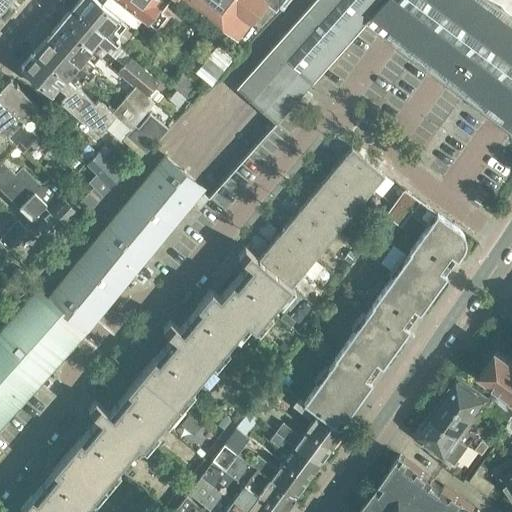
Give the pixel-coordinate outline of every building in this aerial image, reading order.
[(0,0),(0,9),(8,0),(0,0)] [(120,17),(98,0),(77,0),(73,5),(120,45),(134,29),(127,23),(120,32),(113,26),(120,17)] [(119,0),(157,29),(168,15),(162,11),(170,0),(119,0)] [(185,0),(223,29),(239,39),(251,23),(250,22),(267,1),(275,7),(280,0),(185,0)] [(273,46),(237,86),(255,102),(276,121),(277,120),(300,94),(312,81),(311,80),(365,20),(421,63),(467,97),(511,131),(511,15),(492,0),(314,0),(273,46)] [(73,5),(60,20),(93,47),(99,41),(106,47),(110,42),(117,48),(120,45),(73,5)] [(95,49),(93,47),(60,20),(48,35),(95,75),(98,72),(91,66),(95,62),(89,57),(95,49)] [(95,75),(48,35),(35,50),(76,85),(84,74),(91,79),(95,75)] [(209,78),(232,50),(217,38),(194,66),(209,78)] [(76,85),(35,50),(21,66),(52,93),(59,85),(66,92),(59,100),(99,133),(104,126),(114,115),(115,113),(113,111),(98,98),(95,101),(76,85)] [(135,84),(148,95),(160,81),(130,57),(117,72),(134,86),(135,84)] [(173,86),(187,97),(189,99),(202,82),(184,67),(170,84),(173,86)] [(46,112),(10,77),(0,87),(0,97),(32,128),(46,112)] [(155,101),(148,95),(135,84),(134,86),(125,97),(144,113),(155,101)] [(187,97),(173,86),(166,94),(170,97),(169,99),(179,107),(187,97)] [(32,128),(0,97),(0,127),(17,143),(32,128)] [(125,97),(113,111),(115,113),(114,115),(130,128),(131,129),(135,124),(144,113),(125,97)] [(130,128),(126,134),(144,150),(146,152),(168,127),(167,127),(166,126),(150,112),(138,126),(135,124),(131,129),(130,128)] [(17,143),(0,127),(0,158),(1,160),(8,153),(17,143)] [(89,160),(97,152),(87,142),(79,150),(89,160)] [(289,288),(384,174),(351,146),(258,257),(245,246),(241,250),(255,260),(289,288)] [(99,150),(97,152),(89,160),(86,163),(92,170),(96,173),(110,187),(123,174),(99,150)] [(8,153),(1,160),(46,203),(50,199),(53,203),(63,194),(59,191),(63,188),(50,175),(40,184),(8,153)] [(0,426),(31,393),(87,329),(204,187),(185,172),(164,155),(48,296),(43,292),(37,287),(0,328),(0,426)] [(1,160),(0,161),(0,187),(19,206),(35,221),(35,222),(51,237),(77,209),(62,195),(63,194),(53,203),(50,199),(46,203),(1,160)] [(110,187),(96,173),(89,182),(94,187),(78,203),(87,212),(110,187)] [(456,256),(457,255),(462,249),(463,234),(460,228),(404,188),(385,214),(400,226),(410,212),(427,225),(414,242),(446,265),(454,255),(456,256)] [(23,233),(13,223),(0,237),(0,242),(8,249),(23,233)] [(381,363),(382,362),(408,327),(405,324),(417,308),(419,310),(445,273),(442,271),(446,265),(414,242),(409,249),(410,250),(372,302),(372,303),(334,356),(335,356),(303,400),(337,424),(343,416),(344,417),(371,380),(367,378),(379,362),(381,363)] [(24,511),(80,511),(138,444),(142,447),(247,321),(256,328),(289,288),(255,260),(241,250),(238,254),(251,265),(236,283),(233,281),(236,277),(235,276),(219,295),(216,292),(232,273),(231,272),(215,291),(211,288),(197,305),(201,309),(183,330),(170,319),(163,327),(176,338),(158,360),(154,357),(127,389),(131,393),(110,417),(107,415),(109,412),(95,400),(88,408),(101,419),(83,441),(80,437),(70,449),(65,445),(48,466),(49,467),(65,447),(69,450),(53,469),(57,473),(36,498),(32,495),(20,508),(24,511)] [(511,358),(498,349),(481,372),(511,393),(511,358)] [(261,378),(253,389),(266,398),(278,382),(266,373),(262,378),(261,378)] [(485,400),(485,399),(458,379),(453,386),(450,385),(443,395),(477,419),(489,403),(502,413),(508,405),(508,404),(492,393),(487,400),(486,401),(485,400)] [(443,395),(430,413),(460,434),(447,452),(458,460),(471,443),(463,438),(469,430),(477,419),(443,395)] [(311,420),(306,426),(332,446),(343,430),(339,427),(340,426),(338,425),(337,424),(303,400),(298,396),(291,405),(311,420)] [(250,410),(258,416),(268,404),(260,397),(250,410)] [(511,408),(508,405),(502,413),(509,418),(505,427),(511,437),(511,408)] [(460,434),(430,413),(420,427),(422,428),(418,434),(446,454),(447,452),(460,434)] [(332,446),(306,426),(301,434),(282,421),(276,430),(319,462),(332,446)] [(245,437),(235,430),(224,444),(234,451),(245,437)] [(264,447),(282,459),(307,479),(319,462),(276,430),(264,447)] [(476,448),(484,454),(491,444),(484,438),(476,448)] [(244,482),(283,511),(295,495),(251,463),(234,451),(224,444),(222,447),(213,459),(244,482)] [(251,463),(295,495),(307,479),(282,459),(276,467),(258,453),(251,463)] [(480,511),(444,486),(442,489),(433,482),(435,479),(401,455),(400,454),(358,511),(356,511),(354,510),(352,511),(480,511)] [(511,458),(493,471),(511,498),(511,458)] [(225,493),(232,499),(248,511),(282,511),(283,511),(244,482),(213,459),(201,476),(225,493)] [(481,464),(470,480),(489,494),(496,484),(483,475),(488,468),(481,464)] [(214,511),(248,511),(232,499),(225,493),(201,476),(189,493),(205,505),(214,511)] [(182,511),(214,511),(205,505),(203,507),(188,495),(177,508),(182,511)]
